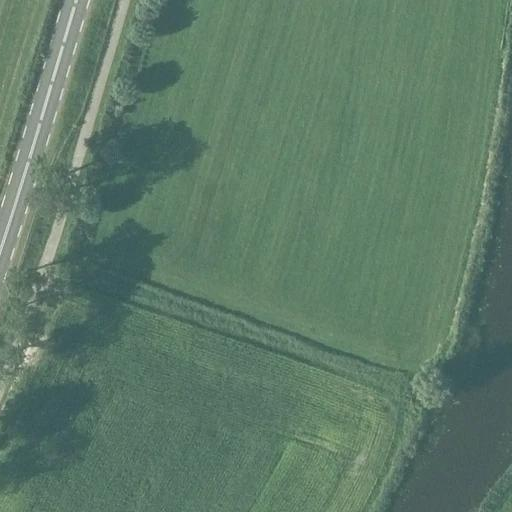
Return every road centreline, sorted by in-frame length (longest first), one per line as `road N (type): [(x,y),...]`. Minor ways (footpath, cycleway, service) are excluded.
road 1 (unclassified): [(0,384),(123,0)]
road 2 (primary): [(0,249),(75,0)]
